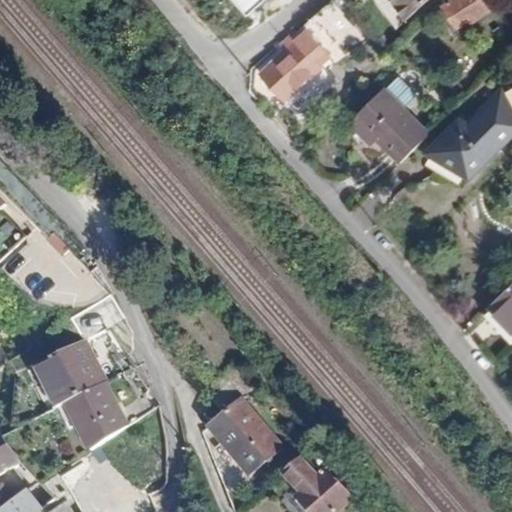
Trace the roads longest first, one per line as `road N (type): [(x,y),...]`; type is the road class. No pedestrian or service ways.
road 1 (residential): [(225,69),(395,265),(511,417)]
road 2 (residential): [(161,361),(69,215),(0,126)]
road 3 (residential): [(229,511),(188,397),(161,361)]
road 4 (residential): [(172,511),(174,434),(161,361)]
